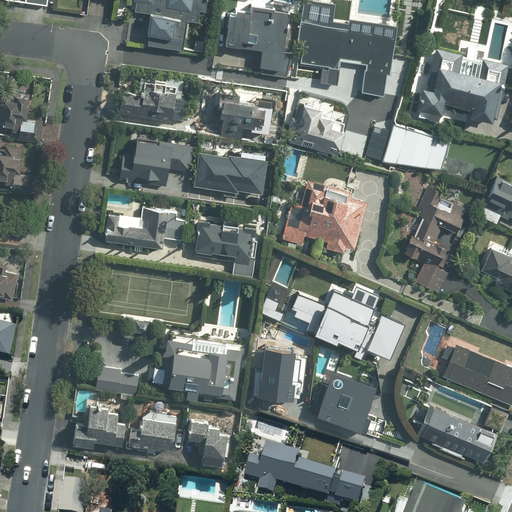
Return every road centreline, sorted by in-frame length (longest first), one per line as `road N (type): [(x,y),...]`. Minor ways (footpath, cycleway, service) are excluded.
road 1 (residential): [(25,511),(94,47),(0,32)]
road 2 (unknown): [(93,53),(149,48),(304,77),(365,99)]
road 3 (unknown): [(403,309),(387,387),(403,437),(429,459),(511,496)]
road 4 (unknown): [(375,184),(367,240),(375,277),(511,334)]
